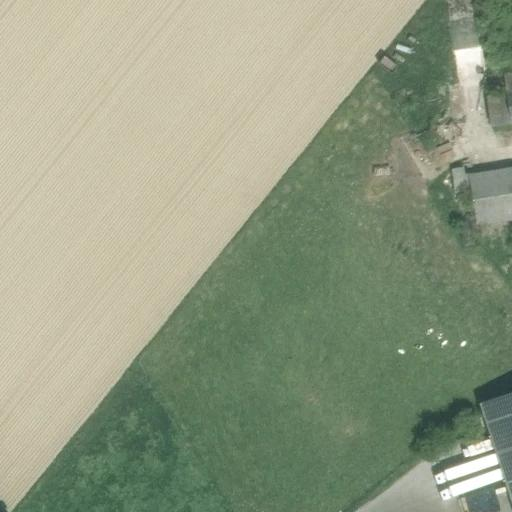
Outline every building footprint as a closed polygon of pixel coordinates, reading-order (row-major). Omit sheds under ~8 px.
[(482,13),(449,18),(459,84),(492,79),(482,13)] [(507,94),(488,97),(493,128),(511,125),(507,94)] [(478,227),(511,221),(511,169),(470,176),(478,227)] [(482,253),(478,227),(470,176),(454,179),(466,256),(482,253)] [(511,394),(481,404),(511,499),(511,394)]
